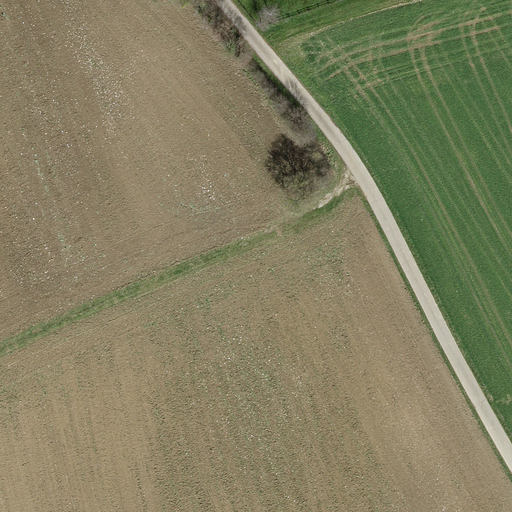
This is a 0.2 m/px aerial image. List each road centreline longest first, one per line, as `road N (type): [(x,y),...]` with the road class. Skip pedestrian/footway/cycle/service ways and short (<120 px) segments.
road 1 (track): [(0,386),(315,213),(347,160)]
road 2 (track): [(511,463),(347,160)]
road 3 (track): [(347,160),(216,0)]
